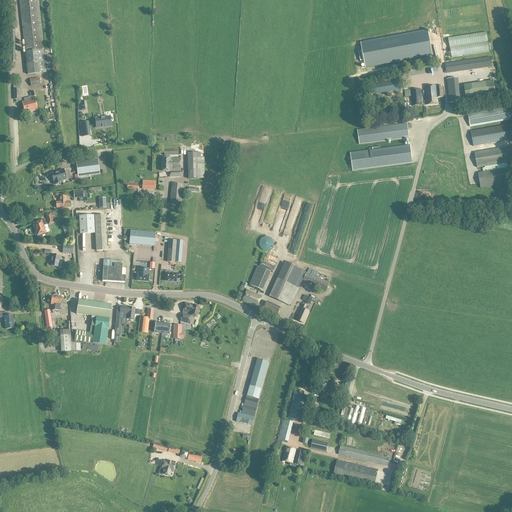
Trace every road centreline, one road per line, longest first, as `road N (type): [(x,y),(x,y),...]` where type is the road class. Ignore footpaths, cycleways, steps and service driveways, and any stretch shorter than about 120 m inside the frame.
road 1 (residential): [(366,365),(430,124),(446,114)]
road 2 (unclassified): [(194,511),(213,475),(255,317)]
road 3 (unclassified): [(13,170),(5,0)]
road 4 (unclassified): [(126,292),(46,280),(0,213)]
road 5 (unclassified): [(182,148),(183,180),(166,181),(154,293)]
road 6 (unclassified): [(511,409),(366,365)]
road 7 (unclassified): [(13,170),(52,157),(148,147)]
road 8 (unclassified): [(366,365),(255,317)]
